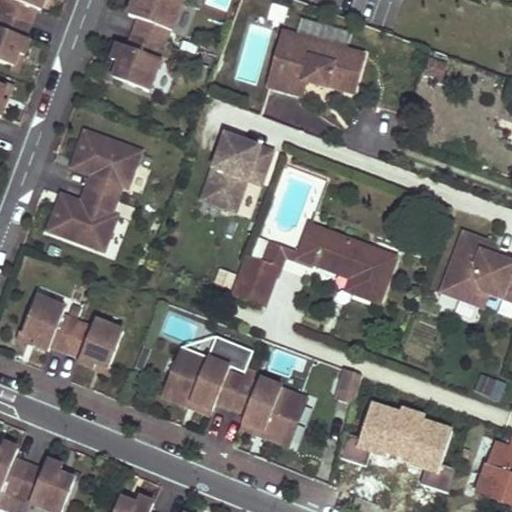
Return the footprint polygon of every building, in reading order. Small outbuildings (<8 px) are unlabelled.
[(5,0),(0,14),(30,25),(36,9),(41,11),(45,0),(5,0)] [(184,0),(143,0),(143,2),(136,0),(135,0),(129,17),(139,20),(134,34),(165,45),(171,30),(173,31),(184,0)] [(30,25),(0,14),(0,62),(14,67),(19,54),(24,56),(30,41),(25,39),(30,25)] [(364,56),(285,33),(270,86),(302,96),(306,81),(327,87),(328,85),(353,93),(364,56)] [(165,45),(134,34),(129,50),(118,46),(112,61),(120,64),(114,80),(150,93),(161,62),(160,61),(165,45)] [(24,56),(19,54),(14,67),(13,71),(18,73),(24,56)] [(120,64),(112,61),(105,81),(113,83),(114,80),(120,64)] [(142,152),(87,131),(76,158),(96,166),(93,175),(88,190),(118,201),(123,185),(129,187),(142,152)] [(274,154),(226,137),(202,203),(231,213),(242,181),(248,183),(250,176),(264,182),(274,154)] [(76,158),(73,167),(93,175),(96,166),(76,158)] [(264,182),(250,176),(248,183),(262,188),(264,182)] [(248,183),(242,181),(231,213),(236,215),(248,183)] [(118,201),(88,190),(83,203),(80,212),(59,204),(49,231),(105,252),(118,216),(113,214),(118,201)] [(63,195),(59,204),(80,212),(83,203),(63,195)] [(298,257),(351,276),(347,289),(380,302),(396,259),(310,226),(300,253),(298,257)] [(497,244),(465,232),(443,293),(480,306),(485,292),(492,295),(506,300),(506,299),(511,300),(511,261),(505,259),(493,255),(497,244)] [(298,257),(300,253),(269,242),(262,262),(278,267),(284,252),(298,257)] [(505,259),(497,244),(493,255),(505,259)] [(278,267),(262,262),(248,256),(234,298),(263,308),(278,267)] [(492,295),(485,292),(480,306),(487,309),(492,295)] [(65,310),(37,298),(22,335),(35,341),(33,345),(48,352),(51,346),(66,353),(78,323),(62,316),(65,310)] [(94,329),(78,323),(66,353),(81,359),(79,364),(95,370),(97,365),(110,370),(125,334),(97,323),(94,329)] [(19,334),(17,339),(33,345),(35,341),(22,335),(19,334)] [(175,388),(192,347),(186,345),(167,393),(215,412),(217,407),(194,398),(194,396),(175,388)] [(211,355),(192,347),(175,388),(194,396),(194,398),(217,407),(220,398),(235,404),(246,377),(231,371),(235,363),(211,353),(211,355)] [(97,365),(95,370),(111,376),(113,371),(110,370),(97,365)] [(363,376),(348,371),(339,401),(355,405),(363,376)] [(260,383),(246,377),(235,404),(249,410),(246,419),(269,428),(270,426),(289,434),(306,393),(287,385),(287,383),(264,374),(260,383)] [(311,395),(306,393),(289,434),(270,426),(269,428),(246,419),(244,424),(292,443),(311,395)] [(444,471),(454,428),(368,408),(360,440),(344,436),(338,461),(449,487),(453,473),(444,471)] [(494,444),(478,488),(511,501),(511,438),(509,449),(494,444)] [(1,452),(0,451),(0,492),(1,493),(3,491),(18,498),(30,467),(16,461),(20,451),(4,445),(1,452)] [(44,473),(30,467),(18,498),(32,503),(31,505),(48,511),(64,511),(76,482),(61,476),(64,469),(48,463),(44,473)] [(64,469),(61,476),(76,482),(80,483),(83,476),(64,469)] [(0,509),(3,511),(5,511),(11,511),(18,498),(3,491),(1,493),(0,496),(0,509)] [(120,492),(117,499),(121,500),(136,506),(139,499),(120,492)] [(32,503),(18,498),(11,511),(28,511),(31,505),(32,503)] [(136,506),(121,500),(116,511),(151,511),(154,505),(139,499),(136,506)]
